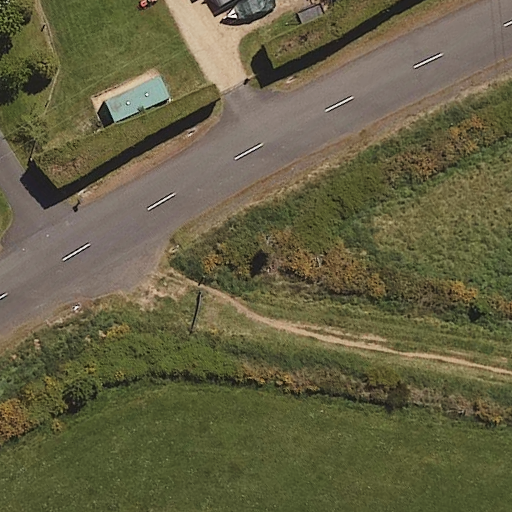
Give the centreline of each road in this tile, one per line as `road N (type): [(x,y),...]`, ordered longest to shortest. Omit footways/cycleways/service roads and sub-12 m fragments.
road 1 (unclassified): [(87,263),(511,77)]
road 2 (residential): [(511,384),(300,350),(164,315),(87,263)]
